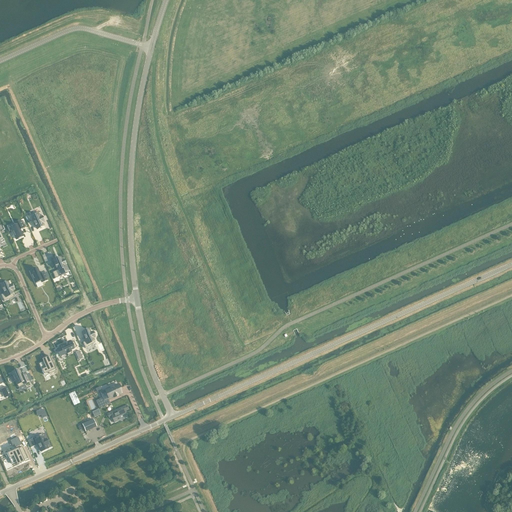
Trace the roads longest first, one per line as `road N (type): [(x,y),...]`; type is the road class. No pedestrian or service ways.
road 1 (tertiary): [(172,416),(511,264)]
road 2 (unknown): [(184,444),(511,295)]
road 3 (unclassified): [(136,298),(131,160),(151,47)]
road 4 (tertiary): [(0,494),(172,416)]
road 5 (unclassified): [(172,416),(148,359),(136,298)]
